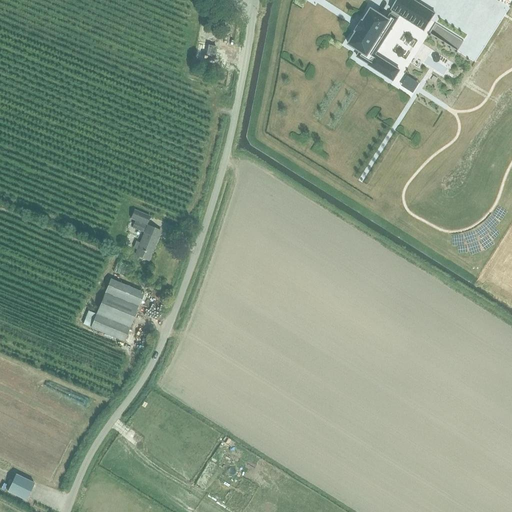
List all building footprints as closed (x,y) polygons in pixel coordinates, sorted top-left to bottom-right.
[(309,0),(309,3),(339,10),(341,0),(309,0)] [(413,0),(397,0),(391,10),(393,11),(400,15),(425,31),(429,34),(436,23),(432,21),(436,14),(413,0)] [(319,11),(302,3),(289,31),(303,37),(305,32),(309,34),(319,11)] [(349,43),(348,44),(349,45),(350,45),(360,52),(357,57),(369,64),(369,65),(393,81),(400,71),(375,55),(398,19),(400,15),(393,11),(391,15),(391,14),(388,19),(372,9),(371,9),(371,10),(363,21),(362,20),(361,21),(362,21),(356,30),(355,31),(356,32),(357,32),(349,44),(349,43)] [(214,61),(217,47),(209,45),(207,55),(204,54),(203,57),(206,58),(206,59),(214,61)] [(314,64),(316,56),(309,54),(307,62),(314,64)] [(131,219),(146,225),(150,216),(135,209),(131,219)] [(144,233),(146,226),(135,222),(132,228),(144,233)] [(149,261),(161,231),(149,226),(142,244),(137,242),(134,248),(139,250),(137,256),(149,261)] [(83,324),(91,328),(125,341),(145,293),(112,279),(97,314),(88,311),(83,324)] [(34,483),(15,474),(7,491),(26,500),(34,483)]
